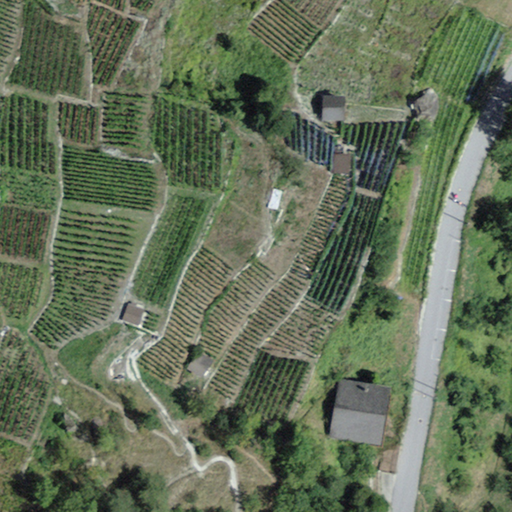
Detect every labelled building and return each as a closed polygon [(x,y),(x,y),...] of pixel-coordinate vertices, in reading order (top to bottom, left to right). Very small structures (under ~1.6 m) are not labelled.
[(323,95),(322,121),(343,121),(344,95),(323,95)] [(351,154),(333,153),(332,174),(350,174),(351,154)] [(121,321),(139,327),(145,309),(127,303),(121,321)] [(204,379),(215,361),(197,351),(186,368),(204,379)] [(391,387),(338,379),(329,439),(382,447),(391,387)]
